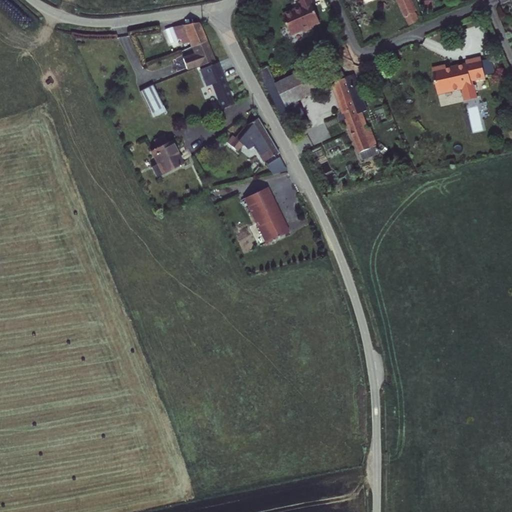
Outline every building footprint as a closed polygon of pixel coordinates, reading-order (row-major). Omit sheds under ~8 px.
[(397,0),(409,26),(420,22),(410,0),(397,0)] [(309,28),(318,24),(308,3),(300,7),(298,4),(289,9),(290,11),(281,15),(292,39),(303,35),(300,28),(308,25),(309,28)] [(162,21),(163,28),(165,31),(167,30),(171,39),(182,37),(194,32),(188,16),(162,21)] [(191,61),(203,56),(194,32),(182,37),(185,44),(174,48),(179,60),(187,57),(189,62),(191,61)] [(212,100),(223,95),(206,55),(203,56),(191,61),(197,73),(200,72),(212,100)] [(472,82),(486,78),(481,57),(464,61),(465,64),(446,69),(446,65),(432,69),(438,94),(461,88),(465,102),(476,99),(472,82)] [(362,110),(367,108),(354,79),(346,82),(338,64),(326,69),(362,155),(380,147),(370,124),(368,125),(362,110)] [(308,125),(298,103),(324,91),(314,69),(275,87),(266,67),(257,71),(281,126),(290,123),(294,131),(308,125)] [(146,103),(157,98),(146,75),(136,80),(146,103)] [(204,97),(202,98),(194,81),(187,84),(197,106),(206,102),(204,97)] [(256,151),(269,143),(248,109),(230,124),(226,128),(231,133),(240,124),(256,151)] [(150,175),(167,163),(152,141),(136,152),(150,175)] [(280,158),(266,163),(271,176),(285,170),(280,158)] [(265,188),(241,199),(262,244),(286,233),(265,188)]
